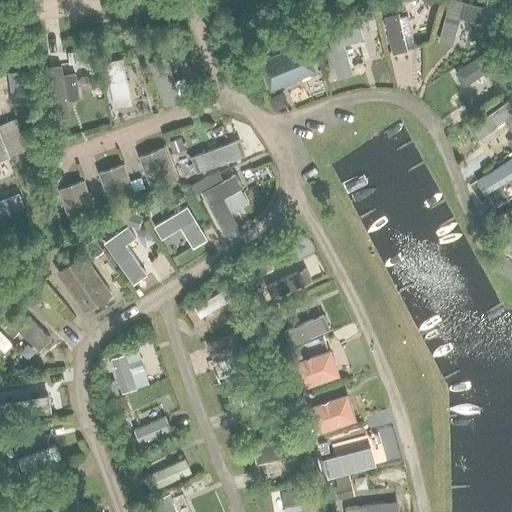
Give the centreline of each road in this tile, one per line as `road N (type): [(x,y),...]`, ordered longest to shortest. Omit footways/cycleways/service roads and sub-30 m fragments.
road 1 (unknown): [(150,307),(231,511)]
road 2 (unknown): [(234,90),(45,161)]
